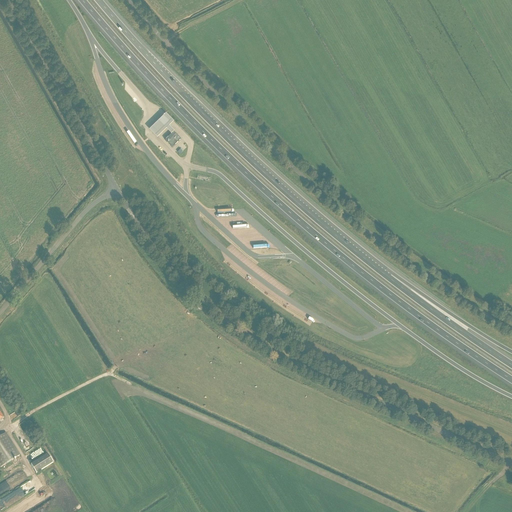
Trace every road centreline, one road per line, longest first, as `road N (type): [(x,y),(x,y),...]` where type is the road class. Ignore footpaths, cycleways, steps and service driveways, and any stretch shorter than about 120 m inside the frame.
road 1 (motorway): [(81,0),(193,121),(314,234),(511,380)]
road 2 (unclassified): [(511,334),(359,226),(188,69),(126,0)]
road 3 (tertiary): [(511,464),(244,333),(179,276),(116,188)]
road 4 (motorway): [(363,259),(201,114),(98,0)]
road 5 (tertiary): [(116,188),(9,0)]
road 6 (motorway): [(511,365),(363,259)]
road 7 (motorway): [(511,353),(363,259)]
road 8 (unclassified): [(0,312),(88,206),(116,188)]
road 9 (motorway): [(400,325),(511,397)]
